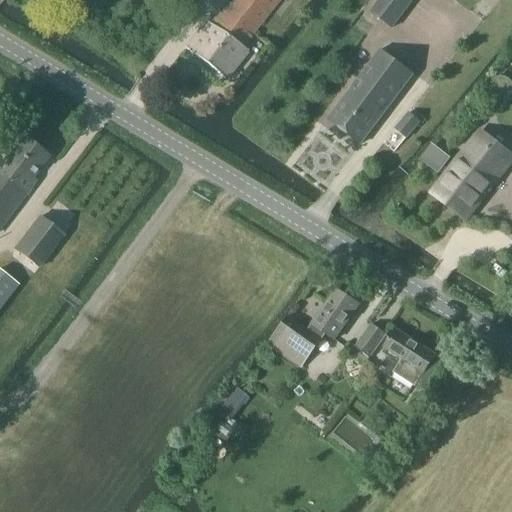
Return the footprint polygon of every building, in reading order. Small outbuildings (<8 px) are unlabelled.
[(174,0),(191,13),(201,0),(174,0)] [(228,0),(209,24),(207,22),(186,49),(224,79),(247,51),(242,46),(279,0),(228,0)] [(415,0),(381,0),(373,12),(394,28),(415,0)] [(361,144),(415,74),(382,49),(328,120),(361,144)] [(407,137),(420,121),(409,112),(396,127),(407,137)] [(466,219),(511,160),(511,157),(480,132),(433,193),(466,219)] [(4,158),(0,156),(0,229),(34,184),(30,181),(48,157),(20,136),(4,158)] [(436,146),(423,162),(439,174),(451,159),(436,146)] [(39,217),(15,248),(40,267),(63,236),(39,217)] [(0,308),(18,285),(0,270),(0,308)] [(337,290),(311,324),(335,340),(360,305),(337,290)] [(289,316),(269,345),(301,367),(321,339),(289,316)] [(372,324),(355,347),(369,358),(386,335),(372,324)] [(385,346),(403,358),(394,372),(416,386),(436,355),(396,329),(385,346)] [(237,387),(219,411),(232,421),(251,397),(237,387)]
